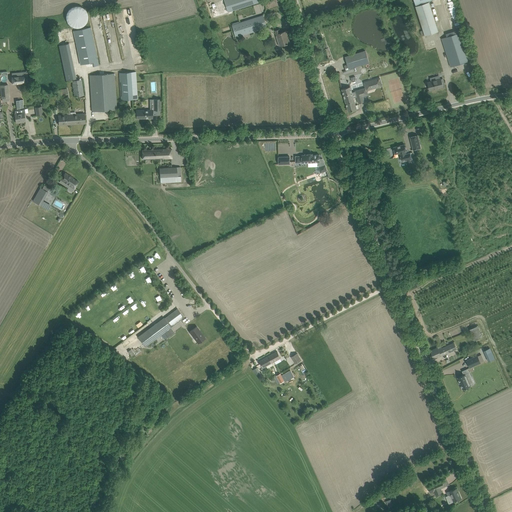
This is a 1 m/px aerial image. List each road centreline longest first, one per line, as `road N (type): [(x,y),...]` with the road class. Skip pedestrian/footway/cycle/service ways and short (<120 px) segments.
road 1 (unclassified): [(490,511),(334,135)]
road 2 (unclassified): [(66,141),(334,135)]
road 3 (unclassified): [(208,307),(131,205),(66,141)]
road 4 (track): [(208,307),(244,349),(258,352),(392,287)]
road 5 (unclassified): [(334,135),(511,95)]
road 6 (unclassified): [(334,135),(292,0)]
